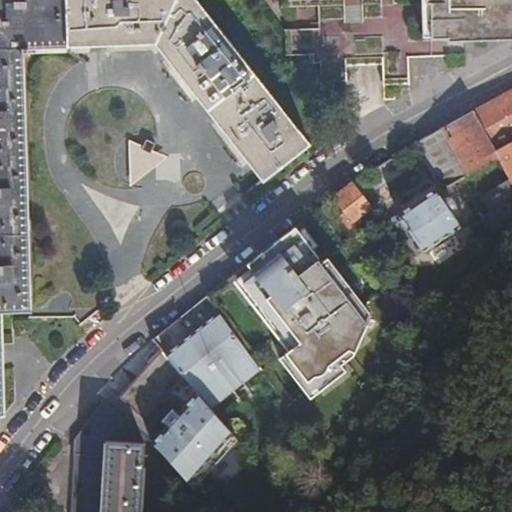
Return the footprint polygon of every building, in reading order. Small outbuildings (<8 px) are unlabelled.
[(0,0),(0,312),(3,313),(33,311),(26,60),(33,59),(33,49),(158,45),(265,185),(313,150),(198,0),(0,0)] [(258,0),(258,2),(282,56),(288,56),(288,33),(288,32),(320,29),(320,27),(319,8),(283,9),(282,0),(258,0)] [(495,39),(511,38),(511,0),(282,0),(283,9),(319,8),(320,27),(320,29),(288,32),(288,33),(298,56),(310,56),(310,65),(322,65),(323,87),(346,86),(345,65),(345,57),(374,57),(384,57),(384,64),(385,85),(409,85),(409,58),(452,57),(452,39),(463,39),(463,16),(494,16),(495,39)] [(463,39),(495,39),(494,16),(463,16),(463,39)] [(511,93),(473,115),(474,116),(491,147),(511,136),(511,93)] [(426,140),(415,147),(435,184),(448,187),(498,159),(495,155),(494,152),(493,150),(491,147),(474,116),(427,142),(426,140)] [(161,178),(163,146),(130,144),(128,176),(161,178)] [(511,145),(495,155),(498,159),(510,180),(511,184),(511,145)] [(492,213),(511,201),(511,184),(510,180),(483,195),(492,213)] [(370,208),(351,184),(333,198),(346,213),(350,210),(357,219),(370,208)] [(436,194),(386,223),(408,263),(459,236),(449,217),(452,216),(454,211),(452,208),(447,206),(444,208),(436,194)] [(287,227),(236,273),(303,352),(284,367),(304,390),(319,375),(353,348),(364,317),(287,227)] [(209,298),(152,342),(155,346),(212,302),(209,298)] [(212,302),(155,346),(162,355),(193,390),(244,346),(212,302)] [(193,390),(162,355),(121,401),(146,423),(162,405),(177,407),(180,405),(184,408),(178,415),(177,415),(176,414),(174,414),(173,414),(172,414),(171,414),(170,415),(169,416),(168,416),(168,417),(168,418),(167,419),(167,421),(167,422),(168,424),(169,425),(169,426),(154,444),(163,451),(193,486),(232,434),(226,427),(193,390)] [(141,511),(145,444),(150,441),(105,403),(77,440),(72,511),(141,511)] [(232,434),(193,486),(199,492),(237,440),(232,434)]
